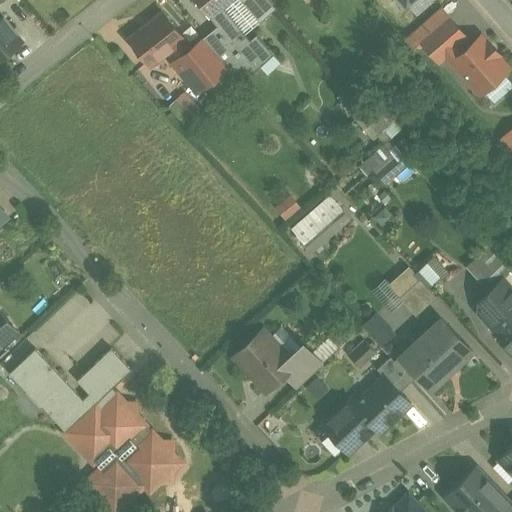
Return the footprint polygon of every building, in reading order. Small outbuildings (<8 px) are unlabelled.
[(231,0),(199,0),(212,16),(224,6),(231,0)] [(278,9),(269,0),(249,0),(266,19),(278,9)] [(252,41),(224,6),(212,16),(220,26),(206,38),(230,66),(244,82),(262,65),(258,61),(271,49),(258,35),(252,41)] [(0,10),(0,58),(23,40),(0,10)] [(164,12),(131,38),(152,65),(170,51),(186,39),(164,12)] [(466,37),(448,16),(421,39),(439,61),(447,54),(458,45),(466,37)] [(500,54),(488,41),(486,42),(481,35),(463,51),(458,45),(447,54),(480,93),(509,68),(498,56),(500,54)] [(193,48),(186,39),(170,51),(189,75),(204,64),(215,78),(230,66),(206,38),(193,48)] [(193,115),(178,99),(170,106),(185,122),(193,115)] [(378,100),(360,118),(385,144),(404,127),(378,100)] [(511,131),(500,142),(511,156),(511,131)] [(391,137),(368,164),(393,186),(417,160),(391,137)] [(296,196),(280,206),(288,220),(305,210),(296,196)] [(332,197),(294,230),(313,252),(351,220),(332,197)] [(491,240),(509,261),(511,259),(511,237),(504,228),(491,240)] [(511,274),(511,272),(490,247),(468,266),(492,292),(504,280),(505,280),(511,274)] [(420,270),(431,287),(453,273),(442,256),(420,270)] [(438,297),(422,280),(411,268),(392,285),(403,297),(401,298),(417,316),(438,297)] [(511,288),(505,280),(504,280),(492,292),(490,293),(497,300),(484,312),(498,327),(495,330),(507,343),(504,346),(511,355),(511,288)] [(0,348),(19,332),(0,310),(0,348)] [(383,347),(398,336),(382,313),(367,324),(383,347)] [(443,318),(413,345),(418,351),(405,362),(428,386),(454,363),(459,368),(475,353),(443,318)] [(291,358),(265,330),(236,357),(267,391),(286,373),(296,364),(291,358)] [(377,352),(367,341),(351,356),(361,366),(377,352)] [(305,345),(291,358),(296,364),(286,373),(299,388),(324,365),(305,345)] [(10,371),(62,427),(89,402),(95,408),(114,390),(111,387),(131,368),(110,346),(73,380),(85,392),(82,395),(37,346),(10,371)] [(392,357),(378,370),(386,378),(386,377),(401,393),(414,381),(392,357)] [(370,393),(357,405),(353,400),(325,426),(350,452),(366,437),(367,437),(367,436),(373,431),(374,431),(373,430),(376,428),(380,432),(411,404),(401,393),(386,377),(386,378),(370,393)] [(114,390),(95,408),(89,402),(62,427),(95,464),(97,462),(102,467),(86,482),(96,492),(95,503),(106,503),(114,511),(118,511),(126,505),(136,505),(137,495),(146,486),(152,492),(162,482),(173,482),(173,471),(183,462),(174,452),(175,442),(164,441),(154,431),(152,432),(147,426),(148,425),(138,414),(139,404),(128,403),(114,390)] [(511,449),(502,459),(511,469),(511,449)] [(505,498),(476,468),(476,474),(476,467),(450,492),(468,511),(511,511),(511,507),(509,504),(510,503),(505,498)] [(424,511),(408,495),(393,509),(391,508),(387,511),(424,511)]
